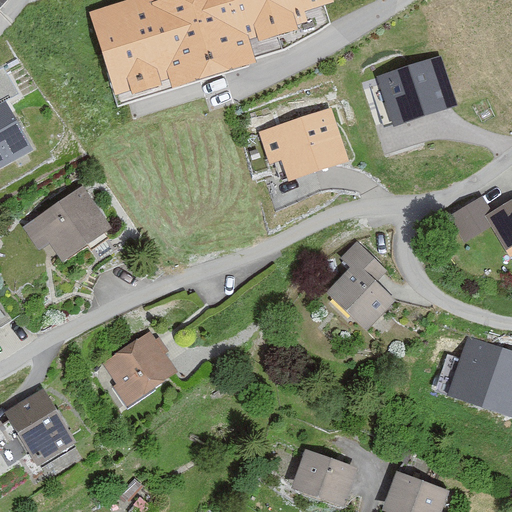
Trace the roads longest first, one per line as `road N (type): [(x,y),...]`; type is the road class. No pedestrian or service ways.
road 1 (residential): [(409,214),(349,213),(75,325),(0,369)]
road 2 (residential): [(403,0),(238,94)]
road 3 (residential): [(511,324),(463,311),(411,275),(400,244),(409,214)]
